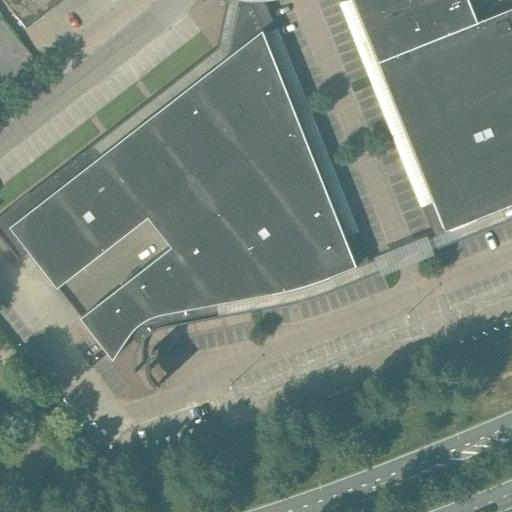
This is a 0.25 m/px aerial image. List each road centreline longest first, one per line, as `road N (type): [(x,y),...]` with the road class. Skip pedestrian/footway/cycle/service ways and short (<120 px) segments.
road 1 (secondary): [(511,418),(266,511)]
road 2 (unclassified): [(0,140),(106,64),(172,0)]
